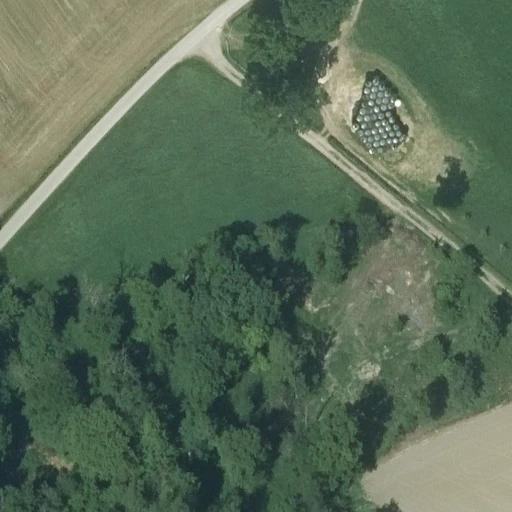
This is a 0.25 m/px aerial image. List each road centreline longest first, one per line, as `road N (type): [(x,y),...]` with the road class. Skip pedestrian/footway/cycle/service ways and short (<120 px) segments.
road 1 (track): [(191,41),(511,305)]
road 2 (track): [(357,0),(325,62),(332,127),(511,278)]
road 3 (unclassified): [(0,254),(191,41),(250,0)]
